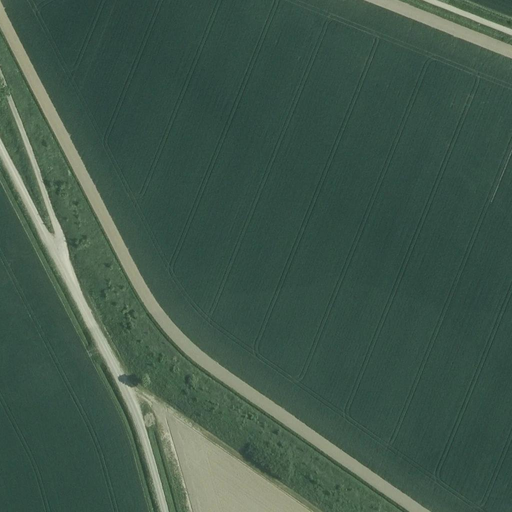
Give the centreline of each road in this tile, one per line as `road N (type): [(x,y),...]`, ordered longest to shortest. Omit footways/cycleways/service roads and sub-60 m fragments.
road 1 (unclassified): [(167,511),(119,382),(67,276)]
road 2 (unclassified): [(0,76),(67,276)]
road 3 (unclassified): [(67,276),(0,149)]
